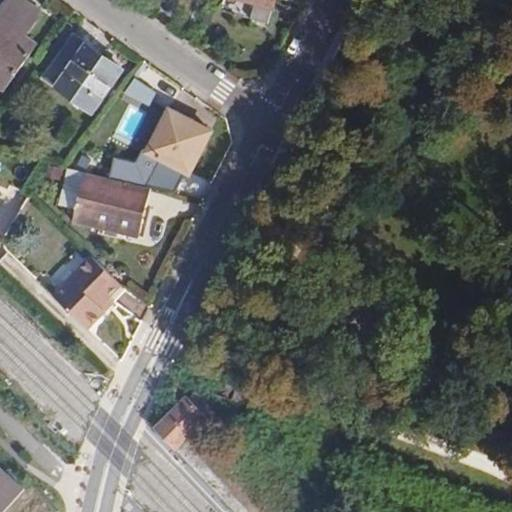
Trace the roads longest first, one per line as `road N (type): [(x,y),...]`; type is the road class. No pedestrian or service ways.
road 1 (tertiary): [(274,119),(129,409),(95,511)]
road 2 (residential): [(274,119),(91,0)]
road 3 (tertiary): [(336,0),(274,119)]
